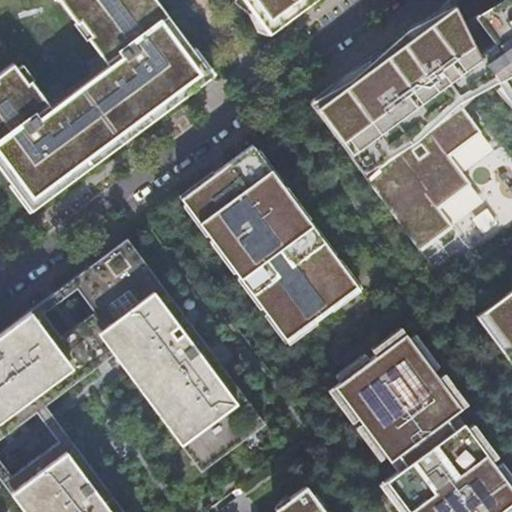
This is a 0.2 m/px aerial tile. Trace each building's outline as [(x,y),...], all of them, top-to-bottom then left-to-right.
[(18,57),(0,70),(0,160),(35,205),(210,74),(156,0),(65,0),(112,60),(53,107),(18,57)] [(304,0),(307,4),(311,0),(244,0),(268,32),(291,16),(288,12),(303,0),(304,0)] [(291,16),(307,4),(304,0),(303,0),(288,12),(291,16)] [(455,5),(407,29),(309,102),(419,250),(452,226),(438,207),(469,184),(448,155),(479,132),(458,103),(489,84),(511,114),(511,0),(508,0),(468,31),(455,5)] [(270,120),(171,194),(302,370),(396,296),(270,120)] [(103,255),(70,279),(76,287),(94,311),(156,394),(148,400),(215,491),(280,443),(129,242),(106,259),(103,255)] [(511,277),(469,306),(511,358),(511,277)] [(70,279),(37,304),(43,312),(76,287),(70,279)] [(43,312),(37,304),(0,331),(0,437),(88,372),(60,336),(43,312)] [(60,336),(88,372),(113,353),(148,400),(156,394),(94,311),(60,336)] [(511,458),(409,319),(317,386),(410,511),(506,511),(511,508),(511,458)] [(2,482),(24,511),(124,511),(66,434),(2,482)] [(331,511),(329,511),(326,511),(323,508),(328,504),(320,494),(315,497),(305,484),(288,497),(287,495),(278,501),(280,503),(274,508),(276,511),(331,511)]
